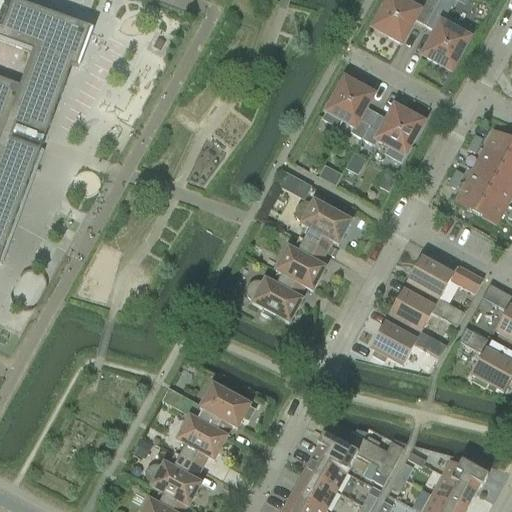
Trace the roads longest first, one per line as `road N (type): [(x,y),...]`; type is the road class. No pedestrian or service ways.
road 1 (residential): [(248,511),(408,220)]
road 2 (residential): [(343,56),(465,119)]
